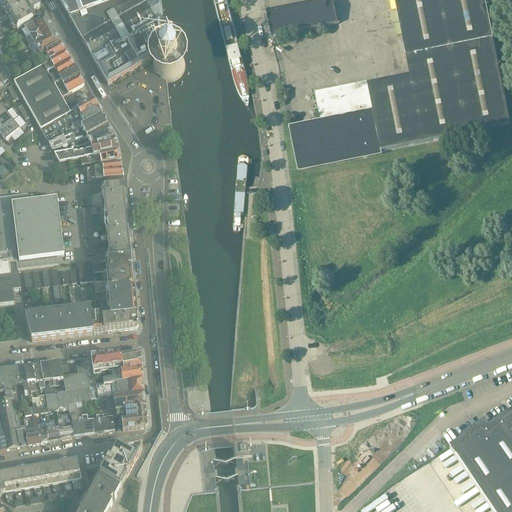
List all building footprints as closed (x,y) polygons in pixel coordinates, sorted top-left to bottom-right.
[(0,0),(17,30),(34,21),(36,20),(32,13),(40,9),(37,2),(28,7),(24,0),(0,0)] [(58,0),(70,21),(100,9),(110,6),(126,0),(58,0)] [(100,9),(70,21),(83,42),(146,5),(156,22),(160,20),(160,21),(163,20),(160,0),(158,0),(157,0),(126,0),(110,6),(100,9)] [(334,0),(333,0),(267,10),(271,36),(338,26),(334,0)] [(297,167),(509,133),(487,0),(395,0),(408,78),(316,92),(321,121),(290,126),(297,167)] [(164,49),(160,21),(160,20),(156,22),(146,5),(83,42),(92,59),(97,68),(108,86),(111,84),(112,84),(112,83),(118,80),(119,80),(152,61),(153,59),(154,57),(155,55),(156,53),(158,52),(160,50),(162,49),(164,49)] [(41,57),(45,55),(61,46),(56,36),(46,19),(36,24),(25,30),(30,38),(26,40),(30,47),(29,48),(28,46),(21,50),(23,55),(30,51),(31,53),(33,52),(37,59),(41,57)] [(283,43),(282,36),(272,37),(273,38),(274,45),(283,43)] [(40,62),(43,68),(66,54),(61,46),(45,55),(48,60),(45,62),(44,60),(40,62)] [(173,81),(175,80),(177,79),(179,77),(181,76),(182,74),(183,72),(184,70),(185,68),(185,66),(185,64),(185,62),(185,60),(184,58),(183,57),(182,55),(181,53),(179,52),(178,51),(176,50),(174,49),(172,48),(170,48),(168,48),(167,48),(165,48),(164,49),(162,49),(160,50),(158,52),(156,53),(155,55),(154,57),(153,59),(152,61),(152,62),(152,64),(152,66),(152,68),(153,70),(153,72),(154,73),(156,75),(157,77),(158,78),(160,79),(162,80),(164,80),(165,81),(167,81),(169,81),(171,81),(173,81)] [(66,54),(43,68),(61,100),(85,87),(81,79),(72,63),(66,54)] [(41,131),(41,132),(53,124),(70,115),(61,100),(43,68),(14,84),(41,132),(41,131)] [(93,102),(70,115),(53,124),(58,133),(60,132),(80,121),(98,110),(94,102),(93,102)] [(60,132),(64,139),(66,138),(73,135),(103,118),(98,110),(80,121),(60,132)] [(0,118),(0,132),(14,122),(7,113),(0,118)] [(64,139),(68,146),(87,140),(109,128),(103,118),(73,135),(66,138),(64,139)] [(14,122),(0,132),(0,134),(6,142),(21,130),(14,122)] [(58,133),(53,124),(41,132),(46,140),(58,133)] [(87,140),(68,146),(69,148),(71,147),(71,149),(76,147),(76,149),(84,147),(89,144),(91,147),(116,141),(109,128),(87,140)] [(60,132),(58,133),(46,140),(52,151),(54,151),(68,146),(64,139),(60,132)] [(93,153),(95,157),(119,152),(116,143),(116,141),(91,147),(92,150),(93,153)] [(93,153),(92,150),(74,152),(55,155),(60,164),(75,161),(82,160),(95,157),(93,153)] [(95,157),(82,160),(83,166),(98,163),(98,164),(100,163),(101,166),(121,162),(119,152),(95,157)] [(61,165),(67,175),(71,174),(69,163),(61,165)] [(124,174),(123,173),(122,165),(87,172),(88,184),(123,180),(123,178),(124,177),(124,174)] [(10,177),(7,174),(2,167),(0,168),(0,175),(5,181),(10,177)] [(7,174),(10,177),(16,172),(13,169),(7,174)] [(103,190),(106,223),(127,221),(124,188),(103,190)] [(0,200),(0,257),(1,266),(17,264),(18,271),(59,266),(58,258),(64,258),(58,204),(57,201),(50,202),(30,204),(29,204),(28,197),(12,199),(0,200)] [(127,221),(106,223),(109,255),(108,255),(109,263),(110,263),(110,262),(131,261),(127,221)] [(110,263),(109,263),(106,263),(107,273),(132,271),(131,261),(110,262),(110,263)] [(0,308),(15,307),(13,294),(20,293),(21,293),(21,292),(19,278),(18,276),(18,271),(17,264),(1,266),(0,265),(0,308)] [(78,266),(80,285),(94,284),(94,274),(93,265),(78,266)] [(107,273),(108,293),(134,290),(132,271),(107,273)] [(108,293),(111,321),(111,322),(137,319),(134,290),(108,293)] [(93,336),(91,320),(91,312),(26,320),(32,343),(93,336)] [(7,325),(15,324),(16,324),(16,316),(14,316),(6,317),(7,325)] [(102,319),(104,335),(136,331),(138,328),(137,319),(111,322),(111,321),(105,322),(105,318),(102,319)] [(102,319),(91,320),(93,336),(104,335),(102,319)] [(94,378),(111,375),(142,370),(141,358),(138,355),(121,358),(117,358),(96,361),(91,361),(91,362),(94,378)] [(63,382),(64,388),(64,393),(65,393),(96,388),(94,378),(91,362),(91,361),(75,363),(78,380),(63,382)] [(64,393),(64,388),(58,389),(58,383),(63,382),(60,365),(50,366),(53,381),(55,394),(64,393)] [(45,390),(45,391),(45,396),(55,394),(53,381),(50,366),(41,368),(44,385),(49,384),(50,390),(45,390)] [(35,384),(35,386),(39,385),(40,388),(39,388),(39,391),(45,391),(45,390),(44,385),(41,368),(31,369),(35,384)] [(27,386),(28,393),(32,392),(32,393),(36,393),(35,386),(35,384),(31,369),(24,370),(27,386)] [(11,386),(13,395),(17,394),(17,391),(16,391),(16,388),(20,388),(16,370),(8,372),(11,386)] [(24,370),(16,370),(20,388),(24,387),(24,390),(24,393),(28,393),(27,386),(24,370)] [(102,382),(103,387),(116,385),(143,382),(142,370),(111,375),(112,381),(102,382)] [(11,386),(8,372),(0,372),(0,378),(4,394),(4,395),(8,394),(8,395),(13,395),(11,386)] [(116,385),(103,387),(96,388),(65,393),(67,406),(83,404),(107,400),(117,399),(145,396),(143,382),(116,385)] [(43,415),(45,426),(48,445),(73,440),(71,425),(70,420),(69,420),(68,411),(67,406),(65,393),(64,393),(55,394),(45,396),(48,414),(43,415)] [(124,412),(146,409),(145,396),(117,399),(107,400),(108,411),(111,413),(117,412),(117,413),(124,412)] [(0,415),(3,435),(6,452),(19,450),(15,430),(13,417),(10,401),(0,402),(0,415)] [(83,404),(67,406),(68,411),(69,420),(70,420),(71,420),(72,419),(78,418),(85,417),(83,404)] [(450,448),(493,511),(511,511),(511,408),(511,409),(511,411),(489,427),(485,421),(460,438),(462,440),(450,448)] [(146,409),(124,412),(117,413),(115,413),(116,419),(126,417),(126,422),(147,419),(146,409)] [(15,430),(19,450),(27,448),(25,432),(24,428),(20,429),(18,417),(13,417),(15,430)] [(35,431),(25,432),(27,448),(41,446),(37,427),(36,418),(32,419),(35,431)] [(71,420),(70,420),(71,425),(73,440),(84,439),(82,425),(79,425),(78,418),(72,419),(71,420)] [(147,419),(126,422),(121,423),(123,433),(145,430),(148,427),(147,419)] [(102,422),(104,436),(115,434),(113,420),(102,422)] [(102,422),(92,423),(94,437),(104,436),(102,422)] [(82,425),(84,439),(94,437),(92,423),(82,425)] [(48,445),(45,426),(37,427),(41,446),(48,445)] [(100,479),(121,490),(142,452),(141,451),(141,450),(113,455),(101,477),(100,479)] [(234,452),(235,463),(252,462),(252,453),(247,454),(247,451),(239,451),(234,452)] [(68,464),(72,483),(81,481),(78,462),(68,464)] [(72,483),(68,464),(59,465),(62,485),(72,483)] [(49,467),(53,486),(62,485),(59,465),(49,467)] [(40,469),(43,488),(53,486),(49,467),(40,469)] [(43,488),(40,469),(30,471),(34,490),(43,488)] [(34,490),(30,471),(21,472),(24,491),(34,490)] [(21,472),(11,474),(15,493),(24,491),(21,472)] [(2,476),(5,495),(15,493),(11,474),(2,476)] [(86,505),(99,511),(108,511),(113,505),(111,504),(113,500),(115,501),(121,490),(100,479),(86,505)]
